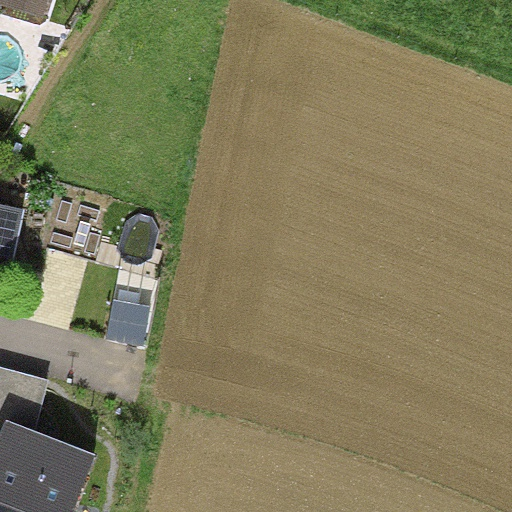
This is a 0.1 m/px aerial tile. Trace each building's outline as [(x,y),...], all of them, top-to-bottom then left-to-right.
[(0,0),(0,5),(43,19),(48,0),(0,0)] [(0,268),(12,271),(25,209),(0,203),(0,268)] [(121,288),(118,300),(138,305),(141,292),(121,288)] [(118,300),(114,300),(107,338),(143,345),(150,306),(138,305),(118,300)] [(36,431),(49,380),(0,367),(0,437),(7,419),(36,431)] [(36,431),(7,419),(0,437),(0,511),(74,511),(96,455),(36,431)]
